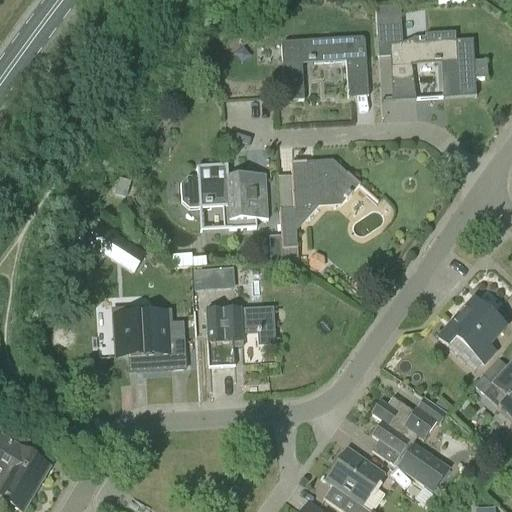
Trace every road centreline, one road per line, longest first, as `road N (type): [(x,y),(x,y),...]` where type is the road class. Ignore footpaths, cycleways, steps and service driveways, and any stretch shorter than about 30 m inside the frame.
road 1 (residential): [(286,415),(342,390),(484,186)]
road 2 (residential): [(484,186),(432,136),(252,141),(251,125)]
road 3 (residential): [(87,480),(108,444),(137,426),(286,415)]
